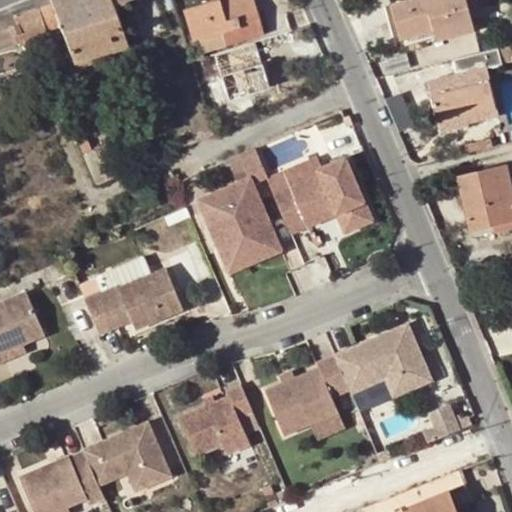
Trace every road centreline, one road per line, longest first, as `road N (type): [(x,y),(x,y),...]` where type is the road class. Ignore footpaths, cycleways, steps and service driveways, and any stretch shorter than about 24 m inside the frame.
road 1 (residential): [(0,428),(427,262)]
road 2 (unclassified): [(318,0),(427,262)]
road 3 (unclassified): [(427,262),(511,473)]
road 4 (unknown): [(493,427),(292,511)]
